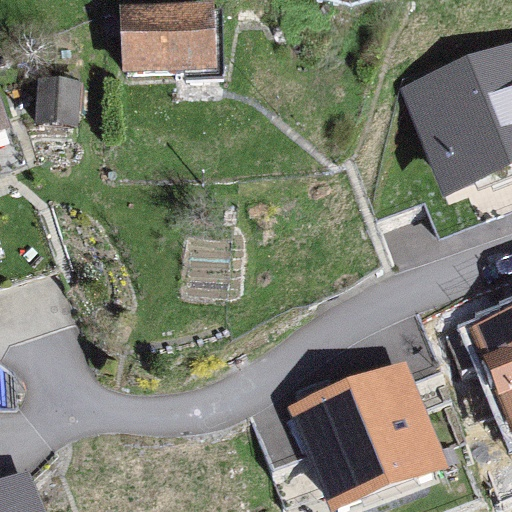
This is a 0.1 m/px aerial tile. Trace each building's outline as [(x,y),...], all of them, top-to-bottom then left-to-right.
[(223,12),(103,16),(104,44),(126,43),(127,80),(226,77),(223,12)] [(481,219),(511,207),(511,69),(420,102),(443,166),(414,176),(435,235),(467,223),(457,195),(471,190),(481,219)] [(80,91),(45,88),(41,131),(77,134),(80,91)] [(0,114),(0,170),(27,161),(15,125),(5,128),(0,114)] [(353,511),(431,483),(397,390),(303,424),(335,511),(353,511)] [(0,511),(35,511),(24,482),(0,491),(0,511)]
